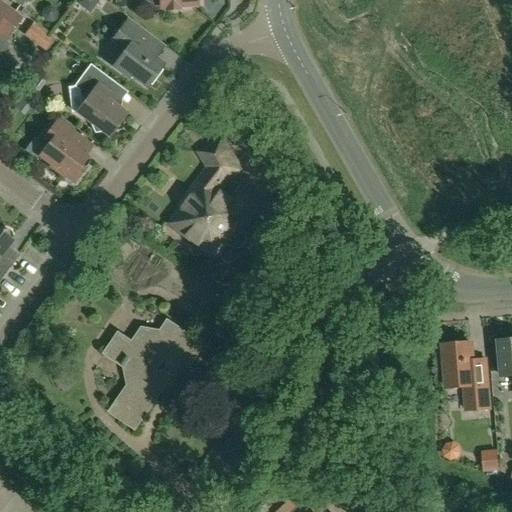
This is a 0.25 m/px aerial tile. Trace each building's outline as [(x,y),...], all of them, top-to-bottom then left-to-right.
[(196,0),(145,0),(146,4),(152,9),(159,9),(165,8),(166,11),(178,10),(177,7),(197,6),(196,0)] [(0,54),(0,55),(3,54),(5,52),(7,49),(7,47),(7,44),(7,41),(10,39),(8,36),(20,19),(0,4),(0,54)] [(57,18),(57,13),(54,9),(50,7),(45,9),(42,13),(42,18),(45,22),(49,23),(54,22),(57,18)] [(154,59),(162,48),(127,22),(110,45),(123,55),(113,68),(128,79),(129,76),(145,88),(162,66),(154,59)] [(54,40),(33,25),(24,36),(45,52),(54,40)] [(112,105),(116,100),(109,95),(116,85),(90,65),(73,87),(68,88),(71,115),(76,113),(108,137),(113,131),(121,130),(123,118),(125,115),(112,105)] [(84,157),(92,146),(57,121),(40,143),(46,147),(39,157),(51,166),(50,168),(63,178),(64,176),(74,183),(90,162),(84,157)] [(242,171),(222,138),(198,153),(207,168),(179,206),(184,210),(173,224),(215,256),(225,244),(228,247),(231,248),(233,249),(236,250),(238,249),(239,249),(241,248),(242,248),(243,247),(244,246),(245,245),(245,244),(246,243),(246,241),(247,240),(247,238),(247,237),(246,236),(246,234),(245,233),(244,231),(243,230),(238,226),(246,215),(251,219),(261,206),(242,191),(233,203),(219,193),(230,179),(242,171)] [(0,255),(11,241),(0,232),(0,281),(9,270),(0,263),(0,255)] [(256,317),(239,306),(220,337),(236,348),(256,317)] [(151,379),(167,356),(187,370),(203,346),(184,332),(168,321),(160,333),(156,339),(142,329),(132,343),(119,334),(105,354),(136,375),(110,412),(135,430),(164,388),(151,379)] [(511,340),(498,341),(501,377),(511,376),(511,340)] [(465,411),(489,409),(485,360),(472,361),(471,344),(443,346),(446,388),(463,387),(465,411)] [(66,458),(76,447),(65,437),(55,449),(66,458)] [(498,470),(496,451),(481,452),(483,472),(498,470)] [(36,484),(41,479),(33,471),(29,477),(36,484)] [(46,493),(50,489),(41,479),(36,484),(46,493)] [(313,511),(303,501),(300,504),(285,488),(260,511),(313,511)] [(55,502),(60,498),(50,489),(46,493),(55,502)] [(65,511),(69,507),(60,498),(55,502),(65,511)]
